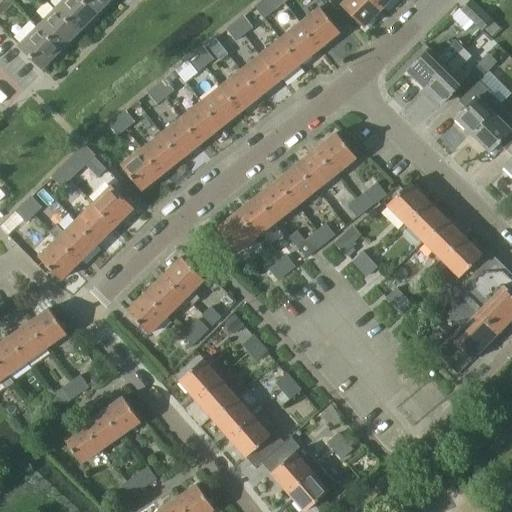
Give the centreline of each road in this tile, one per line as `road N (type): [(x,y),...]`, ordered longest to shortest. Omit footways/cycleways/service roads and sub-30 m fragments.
road 1 (residential): [(249,511),(80,315),(179,226)]
road 2 (residential): [(395,462),(179,226)]
road 3 (residential): [(511,243),(349,85)]
road 4 (residential): [(179,226),(349,85)]
road 5 (residential): [(395,462),(511,348)]
road 6 (residential): [(349,85),(435,0)]
